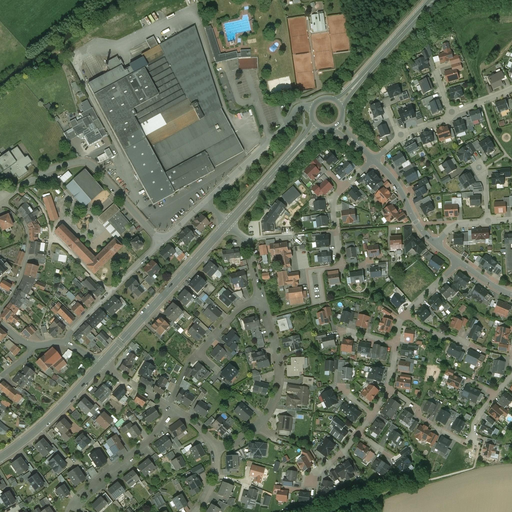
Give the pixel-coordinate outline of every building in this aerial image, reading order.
[(323,15),(318,15),(318,19),(313,20),(314,30),(325,29),(323,15)] [(194,26),(141,55),(143,59),(129,66),(130,67),(124,71),(121,67),(123,66),(121,61),(120,61),(119,60),(118,60),(116,58),(106,63),(108,66),(106,67),(109,73),(106,75),(101,66),(103,66),(98,58),(79,68),(83,76),(84,76),(88,84),(88,85),(94,95),(94,96),(93,96),(143,187),(150,200),(161,194),(163,199),(163,200),(174,194),(174,193),(214,171),(213,168),(243,152),(220,110),(221,109),(194,26)] [(220,55),(212,29),(205,31),(214,58),(216,64),(238,59),(236,51),(220,55)] [(250,50),(240,51),(240,59),(250,58),(250,50)] [(453,60),(451,52),(450,52),(450,50),(444,51),(445,53),(442,54),(442,55),(439,56),(441,63),(444,62),(444,63),(448,62),(448,61),(453,60)] [(425,60),(416,63),(420,73),(428,70),(425,60)] [(451,66),(453,70),(456,70),(457,71),(462,70),(460,63),(451,66)] [(453,70),(445,73),(448,83),(459,79),(457,71),(456,70),(453,70)] [(496,71),(497,75),(501,73),(504,79),(501,81),(501,82),(508,79),(504,71),(501,72),(500,70),(496,71)] [(497,75),(489,79),(493,89),(502,85),(501,82),(501,81),(504,79),(501,73),(497,75)] [(428,81),(420,84),(424,94),(432,91),(428,81)] [(395,86),(390,88),(390,89),(387,90),(390,99),(395,97),(395,96),(398,95),(398,96),(401,94),(398,86),(395,87),(395,86)] [(460,88),(450,91),(452,99),(455,98),(456,99),(460,98),(459,97),(463,96),(460,88)] [(505,100),(495,104),(498,114),(509,110),(506,101),(505,100)] [(438,102),(430,105),(433,114),(441,111),(438,102)] [(375,118),(384,114),(379,103),(370,107),(375,118)] [(409,120),(415,117),(411,106),(405,109),(409,120)] [(98,119),(95,114),(92,108),(81,114),(83,120),(84,120),(88,118),(88,119),(90,118),(93,123),(96,130),(97,130),(98,132),(103,129),(98,119)] [(403,122),(409,120),(405,109),(399,111),(403,122)] [(478,112),(470,114),(473,122),(481,120),(478,112)] [(90,118),(88,119),(88,118),(84,120),(83,120),(82,121),(83,123),(86,127),(88,126),(93,123),(90,118)] [(454,122),(457,133),(467,130),(464,119),(454,122)] [(96,130),(91,133),(88,128),(87,129),(86,127),(83,123),(78,126),(75,120),(70,123),(73,129),(72,129),(76,137),(83,133),(84,136),(84,137),(89,146),(102,139),(101,138),(98,132),(97,130),(96,130)] [(377,127),(381,138),(391,134),(387,124),(377,127)] [(103,129),(98,132),(101,138),(106,135),(103,129)] [(447,129),(438,132),(441,141),(450,138),(447,129)] [(424,135),(421,136),(424,145),(427,144),(431,143),(430,142),(433,141),(434,141),(431,134),(431,132),(427,134),(427,133),(424,134),(424,135)] [(480,144),(480,145),(482,148),(485,154),(494,148),(489,139),(480,144)] [(413,141),(405,146),(409,154),(418,149),(416,145),(414,141),(413,141)] [(478,141),(472,144),(476,152),(482,148),(480,145),(480,144),(478,141)] [(471,144),(467,147),(472,154),(476,152),(471,144)] [(467,147),(459,152),(464,161),(466,163),(470,160),(469,158),(471,157),(472,155),(472,154),(467,147)] [(24,159),(17,148),(9,154),(8,153),(4,156),(1,158),(0,158),(0,165),(4,171),(10,167),(12,170),(10,172),(13,176),(15,174),(19,178),(27,172),(24,168),(31,163),(27,157),(24,159)] [(324,159),(329,166),(333,162),(335,164),(338,161),(330,153),(324,159)] [(392,158),(397,167),(407,162),(402,153),(392,158)] [(322,167),(316,161),(312,164),(313,165),(318,171),(322,167)] [(450,161),(442,166),(448,175),(456,170),(450,161)] [(354,169),(347,162),(341,168),(345,173),(347,175),(353,170),(354,169)] [(312,179),(313,180),(314,180),(316,178),(316,176),(319,172),(318,171),(313,165),(305,172),(312,179)] [(411,165),(403,169),(406,173),(413,169),(413,170),(414,169),(411,165)] [(340,167),(335,172),(342,179),(345,176),(344,174),(345,173),(341,168),(340,167)] [(406,173),(403,175),(408,183),(417,178),(413,170),(413,169),(406,173)] [(103,191),(85,170),(72,181),(73,181),(91,201),(91,202),(103,191)] [(372,172),(364,180),(368,184),(376,177),(375,175),(372,172)] [(469,173),(459,179),(459,180),(462,186),(463,186),(465,189),(471,186),(475,184),(473,180),(473,179),(470,174),(469,173)] [(501,175),(492,175),(492,176),(493,185),(492,185),(493,185),(504,185),(504,184),(503,184),(503,177),(503,175),(501,175)] [(448,176),(440,181),(443,185),(451,180),(448,176)] [(376,177),(368,184),(373,189),(381,181),(379,178),(378,179),(376,177)] [(360,178),(355,184),(357,186),(363,181),(360,178)] [(383,184),(388,189),(392,185),(387,180),(383,184)] [(91,201),(73,181),(66,187),(84,208),(91,201)] [(333,188),(326,181),(318,188),(325,195),(333,188)] [(480,184),(475,184),(471,186),(473,189),(473,193),(483,192),(483,190),(482,187),(481,185),(480,184)] [(422,185),(413,190),(418,198),(427,193),(422,185)] [(283,196),(290,205),(301,196),(293,187),(283,196)] [(355,189),(349,194),(356,201),(361,196),(362,196),(358,192),(355,189)] [(383,189),(376,196),(378,199),(377,199),(380,202),(381,202),(383,204),(389,199),(391,197),(389,194),(387,191),(386,191),(383,189)] [(366,196),(360,190),(358,192),(362,196),(361,196),(364,199),(366,196)] [(394,194),(391,197),(389,199),(392,202),(396,200),(398,198),(394,194)] [(26,195),(19,202),(18,203),(22,206),(25,203),(27,205),(29,203),(27,201),(28,200),(33,204),(34,202),(32,200),(30,198),(26,195)] [(58,220),(50,197),(43,199),(51,222),(58,220)] [(473,197),(470,197),(470,199),(471,206),(480,205),(480,197),(473,197)] [(261,222),(262,233),(273,232),(272,225),(286,207),(278,201),(270,212),(271,213),(268,217),(266,216),(261,222)] [(315,203),(314,203),(314,206),(315,211),(325,210),(324,202),(315,203)] [(429,202),(421,207),(425,215),(434,210),(432,207),(433,206),(431,204),(430,204),(429,202)] [(22,206),(17,211),(21,215),(23,219),(31,213),(30,210),(28,212),(26,210),(29,208),(27,205),(25,203),(22,206)] [(505,203),(495,204),(495,215),(505,215),(505,203)] [(114,204),(98,218),(104,225),(107,222),(111,226),(114,223),(123,234),(127,230),(124,228),(129,223),(119,212),(120,211),(114,204)] [(390,207),(383,212),(386,216),(384,217),(387,222),(389,221),(390,222),(396,218),(399,216),(398,216),(396,213),(397,213),(394,209),(392,206),(390,207)] [(456,207),(445,207),(446,218),(457,217),(456,207)] [(31,213),(23,219),(27,225),(35,221),(36,220),(33,216),(38,213),(36,210),(33,212),(33,213),(32,214),(31,213)] [(343,212),(342,212),(343,216),(342,216),(343,219),(344,223),(348,223),(348,224),(352,224),(352,222),(356,221),(354,210),(349,211),(343,212)] [(403,213),(398,216),(399,216),(396,218),(398,222),(406,218),(403,213)] [(8,215),(0,218),(0,225),(2,231),(5,230),(6,233),(11,231),(10,228),(12,226),(10,220),(11,220),(9,215),(8,216),(8,215)] [(201,216),(197,220),(197,219),(194,222),(192,225),(196,229),(199,232),(209,223),(201,216)] [(320,218),(316,219),(318,228),(327,227),(326,217),(320,218)] [(35,221),(27,225),(29,229),(30,242),(37,243),(37,231),(40,231),(40,228),(35,221)] [(76,240),(62,226),(55,233),(68,247),(71,250),(71,249),(78,242),(78,243),(79,242),(76,239),(76,240)] [(187,229),(183,232),(184,232),(178,237),(177,237),(185,245),(194,237),(191,234),(187,229)] [(476,243),(481,243),(480,230),(472,231),(472,236),(472,240),(473,240),(476,240),(476,243)] [(489,230),(480,230),(481,243),(485,243),(485,239),(489,239),(489,236),(489,230)] [(459,235),(454,235),(454,245),(458,245),(463,245),(463,243),(462,234),(459,235)] [(401,237),(391,238),(391,246),(391,247),(392,251),(398,250),(401,250),(401,245),(401,237)] [(416,241),(411,237),(404,243),(405,245),(405,250),(405,254),(412,247),(414,249),(413,249),(416,252),(417,252),(420,255),(426,249),(423,246),(420,242),(420,243),(417,240),(416,241)] [(139,241),(137,238),(133,241),(132,241),(133,241),(130,243),(130,244),(136,251),(143,246),(140,243),(139,241)] [(78,242),(71,249),(71,250),(87,266),(87,267),(94,274),(122,247),(114,240),(95,259),(78,243),(78,242)] [(37,243),(31,242),(30,254),(29,254),(36,255),(35,257),(39,258),(45,259),(45,253),(41,252),(41,250),(39,250),(40,243),(37,243)] [(287,243),(270,246),(271,256),(278,255),(288,254),(287,244),(287,243)] [(169,246),(159,255),(165,261),(175,253),(173,251),(169,246)] [(378,246),(368,247),(370,257),(374,257),(375,255),(380,255),(379,250),(379,251),(378,246)] [(182,253),(177,248),(173,251),(175,253),(178,257),(182,253)] [(355,249),(346,250),(348,259),(356,258),(355,249)] [(238,250),(221,252),(223,260),(223,265),(229,264),(228,260),(232,259),(232,262),(234,262),(234,265),(240,264),(240,262),(239,258),(238,250)] [(20,252),(19,252),(15,264),(20,266),(24,256),(24,254),(20,252)] [(319,253),(319,263),(332,262),(332,252),(319,253)] [(428,252),(423,257),(431,263),(435,257),(428,252)] [(288,254),(278,255),(279,260),(280,260),(282,269),(287,269),(290,268),(288,254)] [(486,256),(480,264),(484,268),(491,273),(491,272),(495,267),(497,264),(490,260),(491,259),(490,257),(488,257),(486,256)] [(444,263),(435,257),(431,263),(428,266),(437,272),(444,263)] [(0,276),(2,275),(5,273),(6,274),(11,269),(6,263),(3,265),(3,264),(0,260),(0,276)] [(152,262),(149,264),(148,264),(146,266),(147,266),(144,269),(147,273),(147,275),(148,276),(150,278),(152,276),(154,274),(155,274),(157,273),(156,272),(159,269),(152,262)] [(210,263),(202,272),(209,278),(217,270),(213,266),(210,263)] [(37,267),(27,265),(24,276),(34,279),(37,267)] [(502,271),(495,267),(491,272),(499,277),(502,273),(502,271)] [(379,268),(370,269),(371,278),(381,277),(380,272),(380,268),(379,268)] [(243,272),(230,276),(233,285),(238,283),(240,288),(247,286),(246,281),(243,272)] [(279,273),(277,273),(279,287),(287,286),(287,285),(292,284),(293,287),(293,289),(289,290),(289,294),(286,294),(287,301),(290,301),(291,305),(304,303),(303,299),(306,298),(306,292),(302,292),(302,288),(297,289),(297,287),(296,280),(299,280),(298,273),(288,274),(289,281),(287,281),(286,272),(279,273)] [(363,272),(349,274),(351,284),(364,282),(363,272)] [(470,281),(459,273),(456,278),(457,279),(453,285),(458,291),(462,284),(465,287),(470,281)] [(332,275),(329,276),(330,285),(339,284),(338,274),(332,275)] [(34,279),(24,276),(22,282),(32,285),(34,279)] [(152,276),(150,278),(148,276),(143,280),(144,281),(150,287),(156,281),(152,276)] [(205,284),(197,276),(189,286),(197,293),(205,284)] [(96,287),(88,279),(84,284),(91,291),(96,287)] [(138,285),(132,279),(125,286),(131,291),(132,291),(138,297),(143,291),(137,285),(138,285)] [(14,287),(3,281),(2,282),(0,284),(0,290),(9,296),(14,287)] [(83,287),(78,281),(74,285),(80,290),(83,287)] [(150,287),(144,281),(141,285),(147,290),(150,287)] [(32,285),(22,282),(18,291),(24,294),(27,296),(29,291),(32,285)] [(45,286),(37,282),(35,286),(38,288),(38,289),(43,291),(45,286)] [(96,287),(91,291),(97,297),(103,291),(97,285),(96,287)] [(458,291),(453,285),(449,288),(453,293),(451,294),(453,296),(458,291)] [(448,287),(445,287),(440,292),(446,299),(451,294),(453,293),(449,288),(448,287)] [(473,293),(471,296),(472,296),(481,303),(484,300),(488,295),(488,294),(478,287),(473,293)] [(404,295),(397,288),(394,291),(398,295),(401,298),(404,295)] [(18,291),(17,290),(12,299),(13,299),(18,302),(23,305),(26,300),(24,298),(22,299),(22,298),(24,294),(18,291)] [(83,298),(76,290),(71,295),(74,298),(79,303),(81,301),(80,301),(83,298)] [(188,295),(184,291),(177,299),(184,306),(191,298),(188,295)] [(226,291),(219,299),(228,307),(232,302),(232,301),(234,299),(235,299),(231,295),(226,291)] [(71,295),(69,292),(66,295),(72,300),(74,298),(71,295)] [(208,298),(203,293),(198,298),(203,303),(208,298)] [(233,293),(231,295),(235,299),(234,299),(232,301),(234,303),(239,298),(233,293)] [(83,298),(80,301),(81,301),(87,307),(93,301),(87,295),(83,298)] [(401,298),(398,295),(391,301),(398,309),(405,303),(401,298)] [(493,298),(488,295),(484,300),(490,304),(493,298)] [(435,296),(428,303),(435,311),(437,311),(439,309),(439,308),(441,305),(443,304),(438,300),(435,296)] [(447,304),(441,297),(438,300),(443,304),(441,305),(443,307),(447,304)] [(114,298),(108,304),(116,311),(122,305),(117,301),(114,298)] [(203,303),(197,298),(194,301),(200,306),(203,303)] [(212,302),(208,298),(204,302),(209,306),(212,302)] [(18,302),(13,299),(10,304),(18,310),(20,306),(21,307),(25,310),(26,307),(23,305),(18,302)] [(504,304),(497,301),(496,305),(497,305),(494,312),(506,318),(509,310),(511,311),(511,307),(507,305),(508,303),(505,302),(504,304)] [(108,304),(108,303),(103,308),(111,316),(116,311),(108,304)] [(18,310),(10,304),(6,308),(15,315),(18,310)] [(75,319),(63,307),(62,308),(58,304),(55,307),(59,311),(57,313),(58,313),(63,318),(63,319),(69,325),(75,319)] [(77,304),(71,310),(77,317),(84,310),(77,304)] [(182,313),(172,304),(168,309),(177,318),(182,313)] [(463,313),(468,308),(464,304),(459,309),(463,313)] [(221,315),(211,305),(203,314),(208,319),(209,318),(214,322),(221,315)] [(59,311),(55,307),(51,311),(55,315),(58,313),(57,313),(59,311)] [(330,308),(323,310),(324,313),(317,314),(318,319),(319,319),(321,325),(322,325),(323,325),(327,324),(327,323),(329,323),(328,317),(332,316),(330,308)] [(423,308),(416,314),(423,321),(426,319),(426,317),(429,314),(426,311),(423,308)] [(6,309),(3,312),(4,313),(0,317),(6,323),(9,319),(15,325),(19,320),(6,309)] [(177,318),(168,309),(163,314),(173,323),(177,318)] [(392,313),(385,309),(382,312),(389,317),(392,313)] [(435,315),(429,309),(426,311),(429,314),(432,318),(435,315)] [(106,316),(99,310),(93,316),(102,325),(102,324),(100,322),(106,316)] [(347,313),(343,312),(340,322),(349,324),(351,315),(351,314),(347,313)] [(369,318),(359,315),(356,326),(366,329),(369,318)] [(102,325),(93,316),(87,322),(93,329),(99,323),(101,324),(101,325),(102,325)] [(256,317),(243,321),(245,331),(250,329),(257,327),(259,327),(256,317)] [(54,318),(48,323),(51,325),(49,327),(51,329),(48,332),(52,337),(57,332),(59,334),(65,329),(56,320),(54,318)] [(165,323),(159,318),(151,328),(156,333),(160,336),(165,330),(166,332),(165,330),(168,327),(168,326),(165,323)] [(461,322),(454,318),(450,327),(459,331),(459,330),(460,329),(461,328),(461,327),(461,325),(463,323),(461,322)] [(284,319),(277,321),(280,332),(289,330),(286,319),(284,319)] [(392,321),(384,319),(383,322),(382,322),(381,323),(380,325),(380,326),(383,327),(382,331),(389,333),(390,328),(391,328),(391,326),(392,321)] [(477,322),(472,319),(468,327),(472,329),(474,330),(475,326),(477,322)] [(208,329),(200,322),(197,326),(204,333),(208,329)] [(92,330),(85,324),(79,330),(84,335),(91,342),(93,341),(95,338),(89,333),(92,330)] [(197,326),(195,324),(195,325),(188,333),(197,341),(204,333),(197,326)] [(36,331),(30,325),(28,327),(34,334),(36,331)] [(475,326),(474,330),(472,329),(469,338),(468,337),(468,338),(476,342),(476,341),(481,330),(482,330),(482,329),(475,326)] [(34,334),(28,327),(20,334),(22,336),(23,336),(25,338),(26,337),(28,339),(34,334)] [(499,328),(497,328),(496,338),(495,342),(506,344),(509,330),(505,329),(499,328)] [(84,335),(79,330),(73,336),(78,341),(81,338),(85,343),(84,344),(87,346),(91,342),(84,335)] [(414,332),(405,330),(404,338),(405,338),(413,340),(414,332)] [(108,338),(102,332),(99,336),(104,341),(105,342),(108,338)] [(259,332),(252,335),(253,341),(262,339),(260,332),(259,332)] [(231,333),(226,339),(225,338),(222,341),(227,345),(226,346),(232,352),(233,352),(234,351),(237,347),(235,344),(238,340),(230,333),(231,333)] [(99,336),(98,335),(96,338),(102,344),(104,341),(99,336)] [(326,338),(322,339),(323,344),(325,344),(326,348),(330,347),(331,348),(335,347),(333,336),(326,338)] [(296,337),(283,340),(285,348),(291,346),(292,351),(299,349),(296,337)] [(15,345),(9,340),(4,345),(9,351),(12,348),(15,345)] [(350,341),(343,340),(342,351),(351,352),(352,343),(353,343),(350,343),(350,341)] [(370,345),(359,343),(358,352),(367,354),(369,354),(369,349),(370,345)] [(462,349),(452,344),(448,353),(452,355),(457,358),(460,352),(462,349)] [(382,347),(373,345),(372,350),(372,354),(377,355),(376,358),(380,358),(380,360),(385,361),(387,349),(382,348),(382,347)] [(222,350),(218,346),(217,347),(218,347),(214,351),(210,355),(218,362),(224,355),(226,353),(222,350)] [(408,348),(402,347),(401,355),(412,357),(414,349),(408,348)] [(18,353),(12,348),(9,351),(14,357),(18,353)] [(231,354),(224,348),(222,350),(226,353),(224,355),(228,358),(231,354)] [(52,349),(36,363),(44,373),(50,367),(52,366),(61,358),(52,349)] [(68,350),(66,352),(64,354),(62,357),(67,361),(73,353),(68,350)] [(480,356),(470,351),(465,361),(475,366),(478,361),(477,361),(480,356)] [(262,352),(254,354),(255,355),(253,356),(254,360),(253,360),(253,362),(256,361),(255,359),(263,357),(262,354),(263,354),(262,352)] [(465,354),(460,352),(457,358),(456,360),(461,362),(465,354)] [(130,354),(125,362),(124,362),(119,369),(127,374),(133,365),(131,364),(135,357),(130,354)] [(253,356),(246,357),(248,364),(251,363),(250,361),(253,360),(254,360),(253,356)] [(263,357),(255,359),(256,361),(258,369),(269,366),(267,356),(263,357)] [(61,358),(52,366),(57,372),(59,370),(65,366),(66,364),(61,358)] [(304,358),(291,359),(291,366),(287,366),(287,377),(299,376),(299,372),(303,372),(302,365),(304,365),(304,358)] [(504,363),(495,361),(492,373),(502,375),(504,363)] [(334,363),(326,362),(325,371),(332,372),(334,370),(334,364),(335,363),(334,363)] [(405,363),(400,362),(398,371),(408,372),(409,364),(410,363),(405,363)] [(153,368),(145,363),(139,374),(142,376),(143,375),(148,378),(153,368)] [(191,372),(190,374),(191,375),(198,381),(200,378),(206,377),(209,374),(206,371),(205,370),(205,369),(203,369),(198,364),(191,372)] [(237,373),(229,365),(224,371),(224,372),(221,375),(225,379),(228,382),(234,376),(234,377),(237,373)] [(34,373),(26,367),(20,375),(27,380),(28,381),(34,373)] [(44,373),(48,375),(52,371),(50,369),(51,368),(50,367),(44,373)] [(352,369),(342,368),(342,372),(342,375),(341,379),(351,380),(352,369)] [(371,368),(369,373),(382,377),(383,372),(371,368)] [(454,372),(447,368),(444,375),(450,377),(451,375),(452,376),(454,372)] [(382,377),(369,373),(368,378),(368,379),(374,380),(380,382),(382,377)] [(20,375),(18,374),(13,382),(19,386),(18,387),(21,389),(25,384),(24,383),(27,380),(20,375)] [(148,378),(143,375),(142,376),(139,381),(147,387),(151,380),(148,378)] [(452,376),(451,375),(450,377),(447,384),(458,389),(462,380),(452,376)] [(167,381),(161,378),(157,384),(163,388),(167,381)] [(401,379),(398,378),(398,379),(396,387),(396,388),(397,388),(409,389),(409,390),(409,389),(411,381),(411,380),(410,380),(401,379)] [(12,390),(3,382),(0,385),(0,390),(15,403),(20,396),(19,395),(21,394),(13,388),(12,390)] [(170,382),(166,390),(172,393),(175,385),(170,382)] [(259,383),(255,382),(255,383),(253,392),(265,395),(268,385),(259,383)] [(157,384),(153,390),(161,395),(165,389),(163,388),(157,384)] [(99,388),(98,388),(97,390),(98,391),(95,395),(99,400),(102,402),(106,398),(111,393),(107,389),(104,386),(103,386),(101,388),(100,389),(99,388)] [(301,387),(287,386),(287,391),(298,392),(298,398),(307,399),(309,388),(301,387)] [(374,387),(369,386),(361,394),(363,395),(370,401),(378,391),(374,387)] [(469,400),(473,390),(467,386),(464,393),(462,397),(469,400)] [(94,388),(89,394),(91,396),(93,394),(95,395),(98,391),(97,390),(94,388)] [(24,390),(21,394),(27,399),(30,396),(24,390)] [(473,390),(469,400),(475,403),(480,394),(480,393),(473,390)] [(192,398),(182,391),(176,399),(182,403),(187,405),(186,406),(187,406),(192,398)] [(321,395),(324,402),(334,397),(331,391),(321,395)] [(243,398),(236,393),(232,397),(240,405),(241,404),(239,402),(243,398)] [(511,399),(505,394),(500,400),(507,406),(508,406),(511,401),(511,399)] [(138,395),(134,402),(142,407),(147,400),(138,395)] [(298,398),(291,397),(291,400),(287,399),(286,406),(286,407),(292,408),(296,408),(296,404),(302,404),(302,405),(307,406),(308,399),(307,399),(298,398)] [(324,402),(327,408),(338,403),(334,397),(324,402)] [(106,398),(102,402),(99,400),(97,402),(102,406),(108,400),(106,398)] [(11,405),(3,399),(1,403),(0,403),(1,404),(7,409),(10,406),(11,405),(10,405),(11,405)] [(84,399),(77,406),(86,415),(89,413),(93,408),(92,407),(84,399)] [(395,402),(391,399),(387,406),(395,412),(398,409),(397,408),(399,406),(400,405),(397,404),(395,402)] [(507,406),(500,400),(497,403),(502,407),(504,409),(507,406)] [(210,409),(199,402),(194,410),(204,417),(206,413),(207,413),(210,409)] [(430,402),(429,403),(428,402),(423,411),(431,415),(433,412),(436,407),(435,406),(433,405),(432,403),(430,402)] [(251,413),(241,404),(240,405),(234,412),(244,421),(251,413)] [(345,404),(340,410),(346,415),(351,409),(351,408),(345,404)] [(395,412),(387,406),(382,412),(386,415),(389,417),(391,418),(391,417),(393,415),(395,412)] [(500,410),(495,406),(489,413),(497,420),(502,415),(504,413),(500,410)] [(361,414),(352,407),(351,408),(351,409),(346,415),(355,422),(361,414)] [(504,409),(502,407),(500,410),(504,413),(502,415),(505,417),(509,413),(504,409)] [(93,408),(89,413),(92,416),(97,412),(93,408)] [(153,408),(142,416),(147,424),(158,416),(153,408)] [(81,416),(76,410),(71,415),(76,421),(81,416)] [(292,411),(287,410),(286,417),(292,418),(291,418),(295,419),(296,411),(292,411)] [(97,412),(92,416),(97,420),(102,415),(98,411),(97,412)] [(405,411),(400,419),(407,424),(411,418),(413,416),(405,411)] [(442,411),(436,420),(445,425),(448,419),(450,415),(448,414),(442,411)] [(97,420),(96,421),(100,425),(105,429),(104,429),(105,430),(112,422),(109,418),(107,417),(103,413),(97,420)] [(460,415),(456,413),(452,421),(455,422),(457,419),(460,415)] [(133,414),(127,418),(131,424),(137,420),(133,414)] [(388,421),(380,416),(378,421),(385,425),(385,426),(388,421)] [(211,417),(204,424),(207,427),(208,425),(211,422),(213,420),(211,417)] [(286,417),(280,417),(278,430),(290,432),(291,418),(292,418),(286,417)] [(495,422),(488,417),(486,421),(487,422),(486,424),(492,427),(495,422)] [(214,424),(212,426),(217,431),(225,422),(219,418),(214,424)] [(411,418),(407,424),(406,425),(410,428),(411,428),(415,422),(412,420),(413,419),(411,418)] [(64,419),(56,427),(59,431),(68,423),(66,421),(66,422),(64,419)] [(457,419),(455,422),(451,429),(459,433),(461,430),(464,426),(463,425),(465,423),(457,419)] [(378,421),(377,420),(375,423),(374,425),(373,425),(370,430),(378,435),(385,426),(385,425),(378,421)] [(179,422),(169,429),(173,434),(172,435),(174,437),(175,437),(175,438),(182,433),(181,433),(185,430),(179,422)] [(225,422),(217,431),(222,435),(222,436),(223,435),(230,427),(225,422)] [(415,422),(411,428),(410,428),(409,429),(413,431),(418,424),(415,422)] [(486,424),(483,423),(484,423),(483,422),(479,430),(480,430),(483,431),(482,432),(488,435),(488,434),(491,436),(495,429),(492,427),(486,424)] [(68,423),(59,431),(63,435),(67,431),(71,427),(69,425),(70,425),(68,423)] [(130,424),(120,430),(123,434),(127,431),(132,428),(130,424)] [(398,428),(392,424),(388,429),(393,433),(394,431),(395,432),(398,428)] [(132,428),(127,431),(133,439),(141,434),(135,426),(132,428)] [(348,434),(337,426),(331,433),(341,442),(348,434)] [(420,427),(415,435),(415,436),(416,436),(416,438),(419,440),(421,439),(425,441),(425,440),(426,439),(429,433),(430,432),(430,431),(427,430),(427,429),(428,428),(425,427),(424,426),(424,427),(423,428),(421,426),(420,426),(420,427)] [(67,431),(63,435),(61,437),(65,441),(71,436),(67,431)] [(395,432),(394,431),(393,433),(388,439),(392,442),(393,443),(396,445),(402,437),(395,432)] [(95,443),(87,434),(84,437),(89,443),(92,446),(95,443)] [(428,440),(427,441),(427,442),(433,445),(437,437),(431,434),(428,440)] [(82,435),(75,441),(83,450),(89,443),(84,437),(82,435)] [(115,436),(106,442),(110,448),(119,443),(120,442),(115,436)] [(165,437),(159,441),(159,442),(155,444),(161,453),(161,452),(167,448),(168,448),(171,446),(172,445),(170,443),(165,437)] [(446,440),(442,438),(436,449),(441,451),(446,440)] [(326,439),(322,445),(331,452),(332,451),(332,450),(335,446),(326,439)] [(49,447),(43,440),(35,447),(44,457),(52,450),(49,447)] [(446,440),(441,451),(445,454),(451,443),(446,440)] [(178,448),(173,441),(170,443),(172,445),(171,446),(175,450),(178,448)] [(95,443),(92,446),(96,452),(98,450),(98,449),(101,447),(97,442),(95,443)] [(119,443),(110,448),(109,449),(114,455),(123,449),(119,443)] [(266,445),(250,444),(250,445),(249,454),(249,456),(254,456),(254,455),(265,456),(266,445)] [(363,446),(360,444),(357,449),(358,449),(356,452),(359,455),(358,456),(363,459),(368,451),(368,450),(365,448),(366,448),(363,446)] [(486,444),(485,444),(484,448),(483,448),(482,452),(483,452),(482,456),(485,457),(486,458),(487,458),(489,458),(490,458),(493,458),(494,455),(495,455),(496,451),(495,450),(495,446),(494,446),(486,444)] [(192,449),(190,450),(190,451),(195,459),(199,457),(200,458),(205,455),(199,445),(192,449)] [(250,445),(241,450),(243,456),(247,454),(249,454),(250,445)] [(331,452),(322,445),(317,450),(326,457),(329,453),(330,453),(331,452)] [(407,448),(400,453),(403,458),(405,456),(406,457),(411,454),(407,448)] [(96,452),(89,457),(97,468),(106,462),(98,450),(96,452)] [(241,450),(232,454),(232,456),(237,456),(237,459),(243,456),(241,450)] [(313,460),(309,453),(303,450),(301,455),(305,456),(305,457),(306,457),(309,463),(313,460)] [(175,457),(172,452),(166,455),(169,461),(175,457)] [(365,459),(365,460),(369,462),(374,455),(370,452),(370,453),(365,459)] [(54,453),(46,460),(49,463),(55,457),(53,454),(55,453),(54,453)] [(55,457),(49,463),(58,473),(66,466),(63,462),(57,456),(55,457)] [(232,456),(226,457),(226,469),(229,469),(237,469),(237,459),(237,456),(232,456)] [(403,458),(400,460),(399,462),(396,464),(401,471),(404,469),(404,470),(409,467),(408,466),(411,464),(406,457),(405,456),(403,458)] [(180,457),(171,462),(176,471),(185,466),(180,457)] [(305,457),(297,462),(303,472),(312,467),(312,466),(309,463),(306,457),(305,457)] [(73,464),(68,458),(63,462),(66,466),(68,469),(73,464)] [(26,466),(20,459),(12,464),(17,470),(16,471),(19,475),(27,469),(28,469),(26,466)] [(73,464),(76,469),(77,468),(82,465),(79,459),(73,464)] [(385,464),(378,459),(371,468),(379,473),(380,471),(385,464)] [(147,460),(137,468),(144,476),(154,469),(154,468),(150,463),(147,460)] [(154,463),(153,461),(152,461),(150,463),(154,468),(154,469),(155,470),(158,468),(154,463)] [(351,466),(348,462),(342,465),(350,479),(354,477),(352,474),(354,472),(355,472),(351,466)] [(389,467),(385,464),(380,471),(384,474),(389,467)] [(350,479),(342,465),(342,466),(336,469),(337,470),(341,477),(342,480),(345,478),(347,481),(350,479)] [(93,466),(87,470),(91,477),(97,473),(93,466)] [(264,469),(252,466),(249,476),(256,478),(255,482),(260,483),(261,479),(264,469)] [(76,469),(67,475),(68,475),(71,479),(72,478),(76,485),(75,486),(85,480),(85,479),(84,479),(77,469),(77,468),(76,469)] [(133,472),(129,475),(122,479),(129,487),(139,480),(133,471),(132,472),(133,472)] [(296,472),(288,471),(288,472),(286,473),(286,475),(287,477),(287,480),(287,481),(293,482),(295,482),(296,472)] [(333,472),(329,474),(331,476),(334,482),(338,480),(338,479),(333,472)] [(36,475),(28,481),(35,491),(40,488),(39,487),(43,485),(41,481),(36,475)] [(195,475),(186,480),(192,490),(189,491),(192,496),(199,492),(196,488),(200,485),(195,475)] [(334,482),(331,476),(329,477),(328,481),(325,480),(325,482),(323,482),(323,485),(322,485),(322,489),(324,490),(324,494),(322,494),(331,495),(332,490),(333,486),(331,486),(331,483),(332,484),(333,483),(334,482)] [(13,477),(9,479),(13,487),(18,485),(13,477)] [(117,483),(107,491),(114,500),(118,497),(121,494),(121,495),(124,492),(117,483)] [(232,487),(223,483),(218,495),(227,499),(232,487)] [(281,486),(274,485),(272,493),(278,494),(278,491),(280,491),(281,486)] [(63,486),(59,489),(56,491),(61,500),(69,495),(63,486)] [(255,488),(251,486),(249,490),(257,492),(259,493),(259,494),(262,494),(263,491),(255,488)] [(257,492),(249,490),(248,494),(243,492),(241,502),(254,506),(256,496),(257,492)] [(128,491),(125,494),(130,500),(133,497),(128,491)] [(280,491),(278,491),(278,494),(277,499),(278,500),(282,501),(283,501),(286,502),(287,501),(287,498),(287,497),(287,492),(280,491)] [(9,492),(1,497),(6,507),(14,502),(12,498),(9,492)] [(310,494),(300,493),(299,501),(304,502),(304,503),(309,504),(310,497),(310,494)] [(112,502),(106,494),(103,497),(105,500),(104,501),(106,505),(108,506),(112,502)] [(160,494),(151,499),(153,498),(158,507),(165,504),(165,505),(166,505),(160,494)] [(181,495),(172,500),(178,511),(182,508),(183,508),(187,506),(181,495)] [(265,496),(264,499),(262,499),(261,505),(269,506),(271,497),(265,496)] [(103,497),(98,502),(97,501),(95,503),(91,506),(97,511),(98,511),(106,505),(104,501),(105,500),(103,497)] [(232,500),(229,499),(226,505),(227,505),(232,507),(235,499),(232,498),(232,500)] [(116,500),(113,503),(118,509),(121,507),(116,500)] [(226,505),(219,501),(215,508),(219,510),(219,511),(221,511),(222,511),(227,505),(226,505)]
